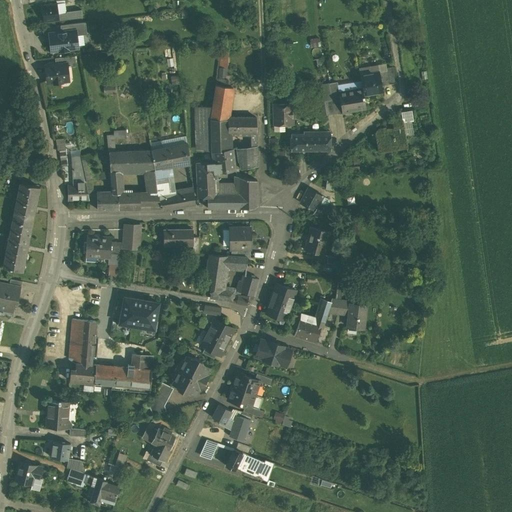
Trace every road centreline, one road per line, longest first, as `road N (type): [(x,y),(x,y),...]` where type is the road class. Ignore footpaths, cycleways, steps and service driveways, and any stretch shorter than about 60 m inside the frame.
road 1 (residential): [(280,213),(294,191),(402,95),(384,0)]
road 2 (residential): [(49,280),(15,381),(0,504)]
road 3 (residential): [(57,217),(280,213)]
road 4 (residential): [(15,0),(57,217)]
road 5 (residential): [(249,323),(233,304),(69,276),(49,280)]
road 6 (residential): [(249,323),(154,511)]
road 7 (track): [(358,362),(412,381),(511,364)]
